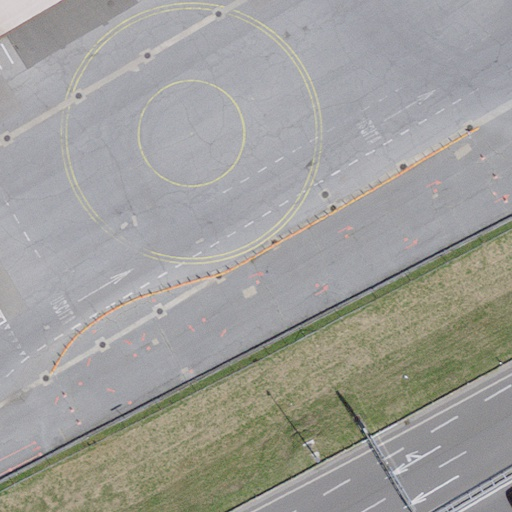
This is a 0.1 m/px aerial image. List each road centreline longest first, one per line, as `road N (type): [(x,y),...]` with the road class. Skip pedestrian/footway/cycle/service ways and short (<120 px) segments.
road 1 (unknown): [(0,368),(511,48)]
road 2 (motorway): [(511,409),(300,511)]
road 3 (primary): [(511,426),(365,511)]
